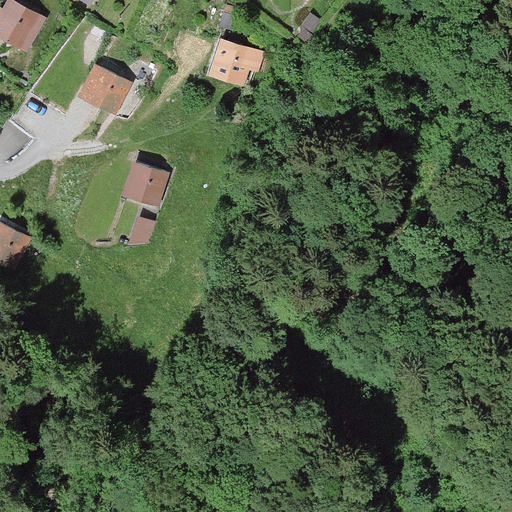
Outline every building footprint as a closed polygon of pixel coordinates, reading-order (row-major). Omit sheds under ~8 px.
[(47,17),(15,0),(7,0),(0,14),(0,35),(29,50),(47,17)] [(258,49),(220,37),(210,72),(248,83),(258,49)] [(134,81),(96,64),(81,97),(118,114),(134,81)] [(172,173),(132,162),(122,197),(161,209),(172,173)] [(133,237),(149,242),(157,218),(141,213),(133,237)] [(32,239),(0,221),(0,222),(0,262),(14,270),(32,239)]
